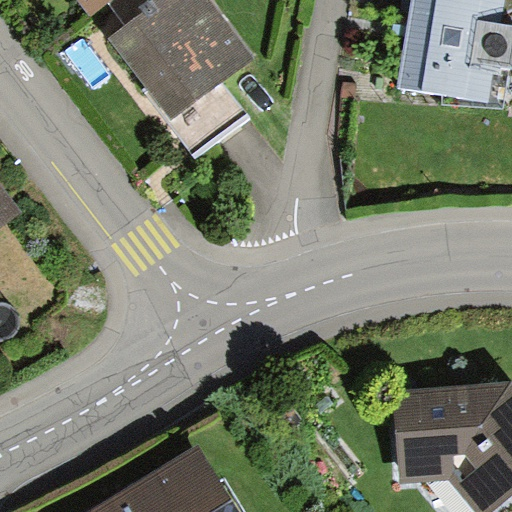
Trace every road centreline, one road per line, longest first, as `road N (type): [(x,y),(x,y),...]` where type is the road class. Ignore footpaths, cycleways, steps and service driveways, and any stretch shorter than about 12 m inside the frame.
road 1 (residential): [(209,338),(146,242),(0,55)]
road 2 (tertiary): [(511,254),(393,268),(309,289),(209,338)]
road 3 (tertiary): [(209,338),(0,451)]
